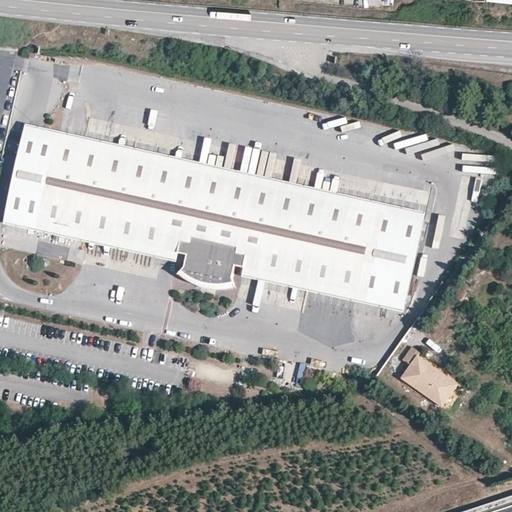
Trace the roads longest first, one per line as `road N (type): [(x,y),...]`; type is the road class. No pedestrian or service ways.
road 1 (unclassified): [(266,25),(316,67),(511,143)]
road 2 (primary): [(266,25),(511,43)]
road 3 (primary): [(36,0),(266,25)]
road 4 (track): [(380,511),(511,470)]
